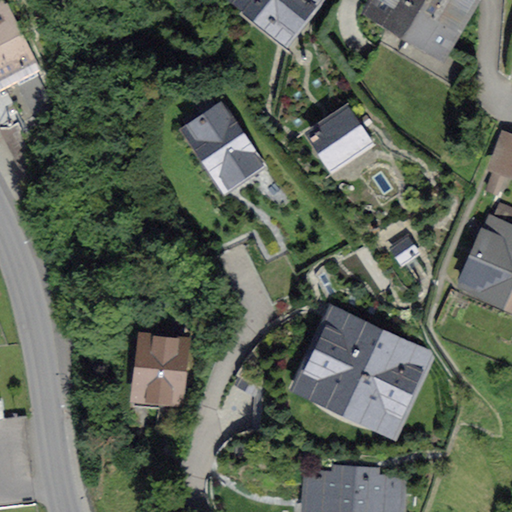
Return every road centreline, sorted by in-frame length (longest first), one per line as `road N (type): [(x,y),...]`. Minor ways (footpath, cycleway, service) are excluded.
road 1 (tertiary): [(68,511),(29,316),(0,219)]
road 2 (residential): [(239,267),(259,313),(209,405),(194,472),(199,511)]
